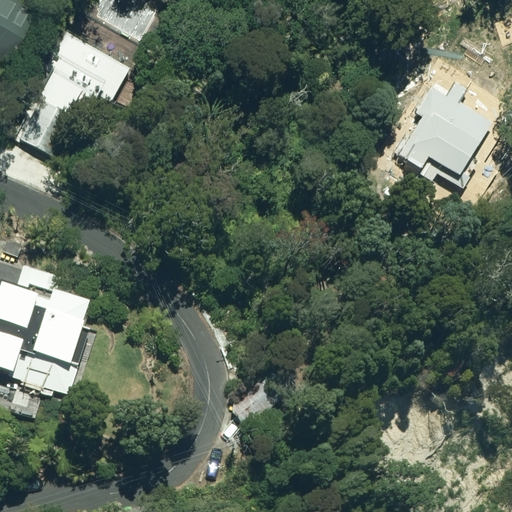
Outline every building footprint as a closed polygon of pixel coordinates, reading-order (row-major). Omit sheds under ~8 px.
[(0,0),(0,65),(3,67),(38,8),(23,0),(0,0)] [(29,148),(60,166),(81,129),(85,132),(103,102),(112,108),(133,73),(75,38),(54,72),(61,77),(44,107),(51,111),(29,148)] [(429,172),(462,192),(488,150),(484,148),(496,128),(463,108),(470,97),(459,90),(451,104),(436,94),(421,119),(427,123),(401,160),(426,176),(429,172)] [(0,373),(13,378),(13,380),(74,400),(94,337),(87,336),(96,308),(57,294),(53,308),(34,303),(36,299),(5,290),(0,305),(0,373)] [(235,408),(253,435),(291,409),(273,382),(235,408)] [(0,414),(37,417),(38,402),(26,401),(27,390),(0,387),(0,414)]
